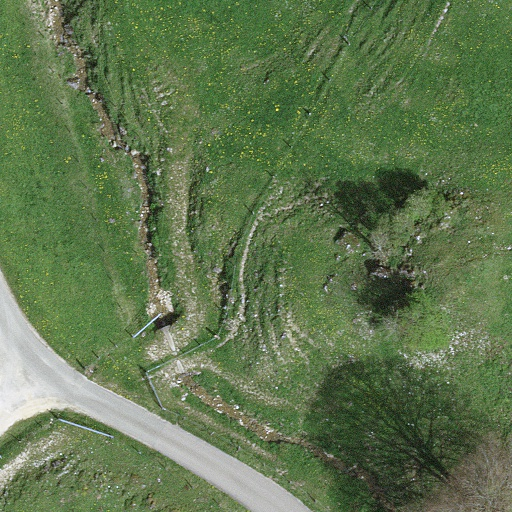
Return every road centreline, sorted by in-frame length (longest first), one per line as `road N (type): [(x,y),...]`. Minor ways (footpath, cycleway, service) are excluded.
road 1 (unclassified): [(277,511),(64,389),(0,326)]
road 2 (track): [(78,397),(200,323),(213,258)]
